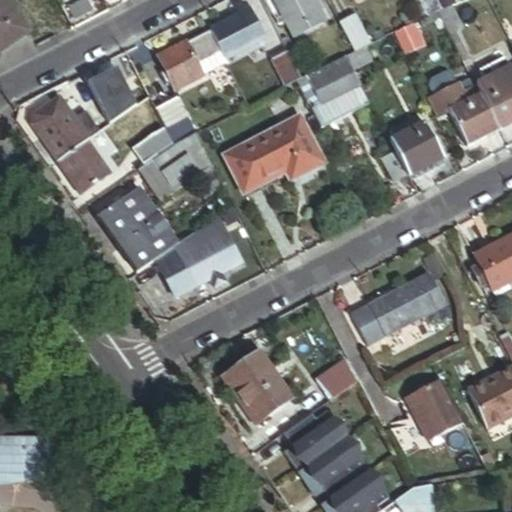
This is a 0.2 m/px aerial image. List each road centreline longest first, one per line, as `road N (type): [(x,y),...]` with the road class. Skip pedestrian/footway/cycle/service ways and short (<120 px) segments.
road 1 (residential): [(511,174),(110,381)]
road 2 (residential): [(178,0),(0,90)]
road 3 (tertiary): [(0,224),(110,381)]
road 4 (tertiary): [(110,381),(202,511)]
